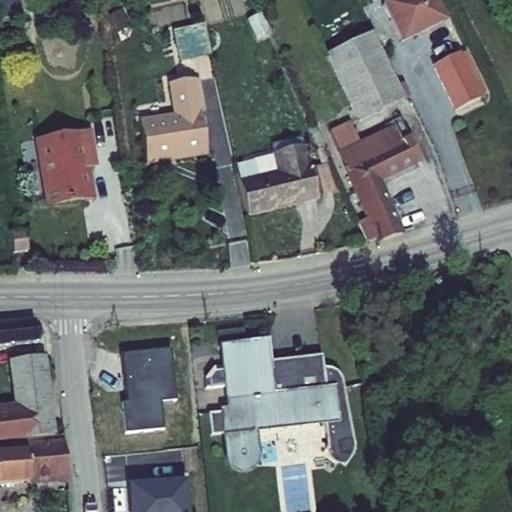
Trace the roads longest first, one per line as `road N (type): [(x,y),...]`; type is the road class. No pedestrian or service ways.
road 1 (tertiary): [(511,226),(280,286),(66,295)]
road 2 (residential): [(66,295),(92,511)]
